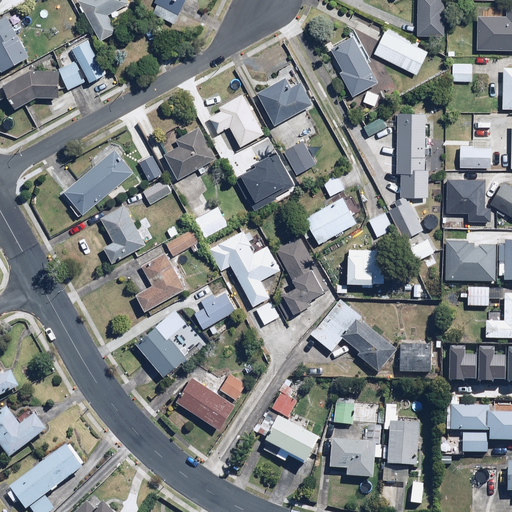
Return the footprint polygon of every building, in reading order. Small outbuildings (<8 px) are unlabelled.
[(129,2),(127,0),(77,0),(77,1),(100,42),(118,32),(108,15),(129,2)] [(156,0),(150,15),(176,26),(187,0),(156,0)] [(442,0),(418,0),(417,35),(444,36),(445,7),(443,7),(442,0)] [(478,17),(477,49),(511,51),(511,7),(507,7),(507,18),(495,17),(495,12),(483,12),(483,18),(478,17)] [(29,57),(7,16),(0,19),(0,69),(2,72),(29,57)] [(354,30),(324,46),(351,96),(378,82),(366,60),(369,58),(354,30)] [(386,30),(374,53),(417,75),(428,52),(417,47),(419,43),(393,30),(392,33),(386,30)] [(88,40),(72,48),(90,84),(105,76),(88,40)] [(84,83),(74,61),(60,68),(70,90),(84,83)] [(474,65),(452,64),(451,80),(473,81),(474,65)] [(511,66),(503,67),(503,108),(511,108),(511,66)] [(13,110),(35,98),(59,99),(60,71),(30,70),(0,86),(13,110)] [(282,79),(257,93),(275,124),(312,104),(300,83),(288,90),(282,79)] [(379,95),(367,90),(362,102),(374,106),(379,95)] [(264,133),(242,93),(217,107),(218,110),(208,116),(218,133),(230,127),(241,145),(264,133)] [(396,171),(401,171),(401,196),(428,197),(428,169),(424,169),(425,153),(427,153),(427,139),(425,139),(426,113),(398,112),(396,171)] [(387,125),(381,114),(363,125),(369,136),(387,125)] [(475,117),(473,146),(460,146),(459,166),(489,167),(490,151),(492,118),(475,117)] [(178,178),(216,158),(200,127),(162,147),(178,178)] [(304,140),(284,150),(296,175),(317,164),(304,140)] [(84,213),(132,171),(109,145),(97,155),(100,159),(64,191),(84,213)] [(253,165),(235,175),(254,208),(299,184),(278,146),(251,161),(253,165)] [(344,190),(337,175),(322,181),(329,196),(344,190)] [(171,191),(163,178),(143,191),(150,203),(171,191)] [(484,181),(448,179),(447,212),(470,213),(470,221),(491,222),(491,207),(483,207),(484,181)] [(511,186),(503,181),(490,203),(511,216),(511,186)] [(356,222),(341,196),(304,218),(320,244),(356,222)] [(423,231),(408,201),(388,211),(403,241),(423,231)] [(146,244),(124,205),(99,219),(111,242),(104,246),(113,262),(146,244)] [(393,230),(386,213),(369,220),(377,237),(393,230)] [(173,255),(191,245),(194,252),(203,247),(198,237),(193,228),(167,242),(173,255)] [(246,233),(244,230),(209,249),(220,270),(230,264),(264,325),(280,316),(260,280),(282,268),(268,244),(254,252),(249,242),(255,239),(250,231),(246,233)] [(287,318),(288,319),(289,318),(299,337),(305,334),(316,320),(309,306),(307,302),(330,290),(302,233),(276,246),(276,247),(296,286),(276,296),(287,318)] [(448,237),(446,278),(496,280),(497,244),(476,243),(477,238),(448,237)] [(511,237),(505,238),(505,244),(500,244),(499,276),(504,276),(504,283),(511,283),(511,237)] [(434,253),(427,238),(410,246),(417,261),(434,253)] [(347,249),(347,254),(346,283),(383,284),(384,250),(347,249)] [(144,310),(185,288),(166,252),(142,265),(153,285),(136,294),(144,310)] [(490,288),(469,287),(468,305),(489,306),(490,288)] [(202,328),(236,311),(226,292),(214,298),(212,293),(200,300),(206,310),(196,316),(202,328)] [(485,322),(485,339),(511,340),(511,295),(505,295),(505,312),(490,312),(489,322),(485,322)] [(362,315),(341,298),(310,334),(332,353),(343,339),(361,354),(359,357),(378,373),(396,351),(358,320),(362,315)] [(186,323),(174,309),(134,344),(163,376),(189,353),(183,347),(180,350),(170,338),(186,323)] [(431,344),(401,341),(399,371),(429,374),(431,344)] [(450,345),(449,379),(464,380),(465,378),(477,378),(477,354),(465,354),(466,345),(450,345)] [(479,345),(478,380),(494,380),(494,379),(505,379),(506,354),(495,354),(495,346),(479,345)] [(0,396),(19,388),(11,371),(1,376),(0,373),(0,396)] [(220,390),(218,393),(191,376),(175,401),(219,428),(230,410),(236,400),(220,390)] [(296,385),(286,380),(271,410),(290,420),(298,403),(289,398),(296,385)] [(497,386),(484,385),(483,396),(495,397),(497,386)] [(448,398),(446,430),(445,441),(440,441),(439,465),(453,465),(453,455),(463,455),(463,454),(486,455),(486,440),(489,440),(511,441),(511,412),(488,411),(488,406),(458,404),(458,399),(448,398)] [(355,401),(336,399),(334,423),(352,425),(355,401)] [(417,466),(420,425),(420,418),(396,416),(397,405),(386,404),(384,431),(390,432),(388,447),(385,447),(382,480),(407,482),(409,466),(417,466)] [(380,459),(382,424),(378,423),(379,407),(370,407),(369,424),(363,423),(362,441),(331,440),(329,469),(347,470),(347,476),(373,478),(374,459),(380,459)] [(0,444),(9,457),(45,430),(34,416),(20,427),(7,408),(0,413),(0,444)] [(319,437),(268,412),(265,410),(254,433),(269,440),(264,449),(288,461),(290,457),(306,465),(319,437)] [(50,511),(56,508),(46,495),(84,466),(66,443),(9,486),(26,510),(28,508),(30,511),(50,511)] [(511,462),(507,462),(498,462),(497,490),(511,490),(511,462)] [(110,511),(92,494),(74,511),(110,511)]
